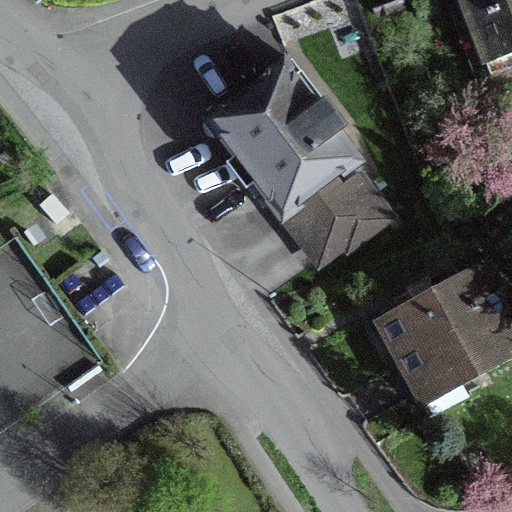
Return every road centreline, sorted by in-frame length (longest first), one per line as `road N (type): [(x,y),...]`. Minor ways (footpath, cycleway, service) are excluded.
road 1 (residential): [(221,332),(42,90)]
road 2 (residential): [(221,332),(0,490)]
road 3 (residential): [(270,0),(42,90)]
road 4 (residential): [(336,511),(221,332)]
